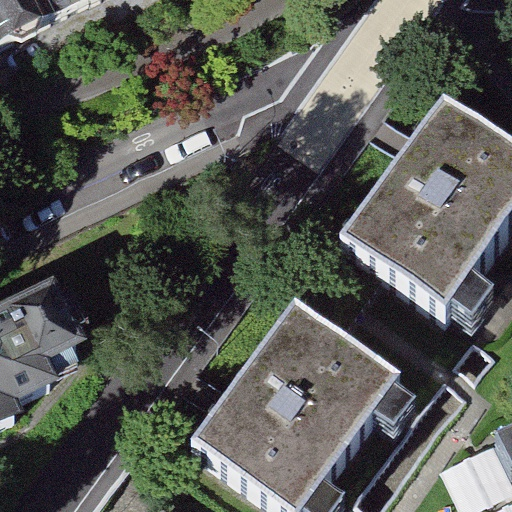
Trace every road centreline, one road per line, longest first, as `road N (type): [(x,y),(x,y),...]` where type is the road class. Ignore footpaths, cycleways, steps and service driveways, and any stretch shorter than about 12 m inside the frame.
road 1 (tertiary): [(355,78),(47,511)]
road 2 (residential): [(0,213),(257,94),(309,75),(355,78)]
